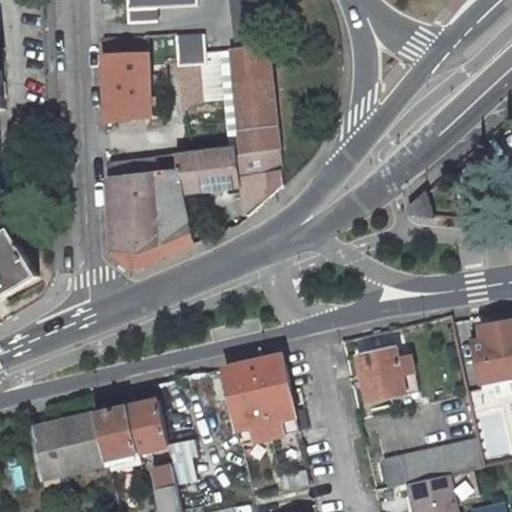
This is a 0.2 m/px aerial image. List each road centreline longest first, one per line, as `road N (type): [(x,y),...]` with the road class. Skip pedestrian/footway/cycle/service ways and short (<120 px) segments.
road 1 (residential): [(0,399),(313,325)]
road 2 (residential): [(77,0),(96,316)]
road 3 (trunk): [(511,67),(391,177),(314,234)]
road 4 (primary): [(356,151),(300,207),(184,283)]
road 5 (residential): [(313,325),(354,511)]
road 6 (trunk): [(362,12),(356,151)]
road 7 (primary): [(438,52),(356,151)]
